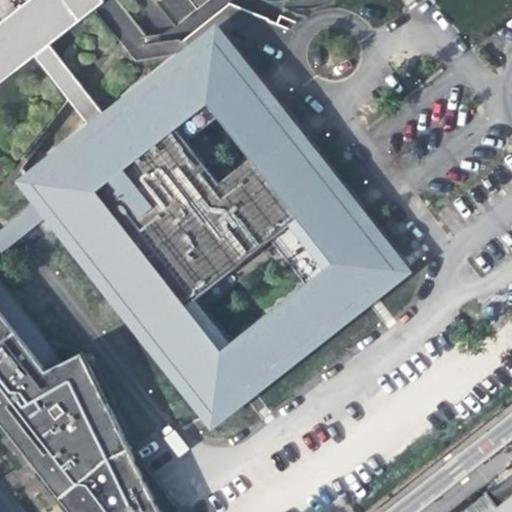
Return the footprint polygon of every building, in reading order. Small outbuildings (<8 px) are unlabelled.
[(0,86),(35,59),(95,133),(108,127),(46,50),(102,5),(97,0),(31,0),(0,25),(0,86)] [(160,28),(148,39),(116,0),(109,0),(96,12),(147,73),(177,48),(160,28)] [(203,6),(210,0),(169,0),(180,14),(198,0),(203,6)] [(387,0),(398,12),(412,0),(387,0)] [(114,122),(108,127),(95,133),(28,187),(41,203),(52,216),(53,218),(56,215),(84,250),(81,252),(94,268),(97,266),(106,278),(104,281),(116,296),(119,294),(129,306),(126,309),(139,324),(142,322),(152,334),(149,336),(161,352),(164,350),(174,362),(171,364),(184,380),(187,378),(197,389),(193,392),(217,421),(244,399),(241,395),(234,386),(242,380),(249,389),(285,360),(282,356),(295,346),(298,349),(313,337),(311,334),(323,324),(326,327),(342,315),(339,311),(352,301),(354,304),(370,292),(373,295),(400,273),(377,244),(374,246),(364,234),(367,231),(354,216),(352,218),(342,206),(344,204),(332,188),(329,190),(319,178),(322,176),(309,160),(306,162),(296,149),(299,147),(286,132),(283,134),(274,122),(277,120),(219,48),(216,50),(209,41),(184,61),(190,68),(182,74),(177,67),(168,74),(170,77),(158,87),(156,84),(140,97),(142,99),(130,109),(128,107),(115,117),(112,119),(114,122)] [(190,68),(184,61),(177,67),(182,74),(190,68)] [(170,77),(168,74),(156,84),(158,87),(170,77)] [(142,99),(140,97),(128,107),(130,109),(142,99)] [(283,134),(286,132),(277,120),(274,122),(283,134)] [(306,162),(309,160),(299,147),(296,149),(306,162)] [(329,190),(332,188),(322,176),(319,178),(329,190)] [(0,310),(63,388),(90,366),(84,355),(63,364),(0,283),(0,257),(52,216),(41,203),(0,235),(0,310)] [(352,218),(354,216),(344,204),(342,206),(352,218)] [(377,244),(367,231),(364,234),(374,246),(377,244)] [(339,311),(342,315),(354,304),(352,301),(339,311)] [(0,420),(72,511),(161,511),(137,463),(90,366),(63,388),(0,310),(0,420)] [(311,334),(313,337),(326,327),(323,324),(311,334)] [(329,486),(337,497),(450,405),(460,416),(505,379),(468,332),(310,460),(295,440),(211,507),(214,511),(296,511),(309,502),(329,486)] [(282,356),(285,360),(298,349),(295,346),(282,356)] [(241,395),(249,389),(242,380),(234,386),(241,395)] [(143,465),(137,463),(161,511),(179,511),(147,467),(143,465)] [(329,486),(309,502),(317,511),(318,511),(337,497),(329,486)] [(511,511),(511,487),(511,488),(511,490),(484,511),(511,511)]
